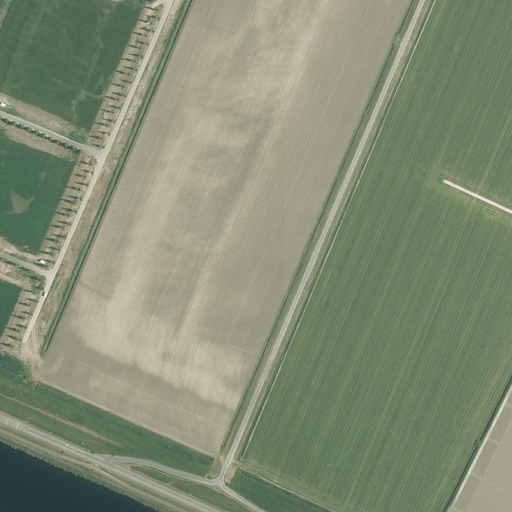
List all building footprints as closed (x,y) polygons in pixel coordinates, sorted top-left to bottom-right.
[(127,14),(124,19),(126,20),(126,21),(127,21),(125,25),(127,26),(126,27),(133,30),(134,29),(135,29),(137,25),(138,25),(139,25),(139,24),(140,22),(141,21),(140,21),(141,20),(139,19),(141,15),(131,11),(130,15),(129,14),(129,15),(127,14)] [(11,31),(7,41),(9,37),(12,38),(12,37),(19,40),(21,35),(26,38),(27,37),(11,31)] [(120,47),(114,60),(122,64),(124,59),(125,59),(124,58),(125,56),(126,56),(126,55),(128,51),(120,47)] [(0,89),(5,92),(12,77),(2,73),(5,66),(0,63),(0,89)] [(84,90),(83,92),(96,98),(98,94),(103,96),(105,91),(106,91),(107,88),(109,83),(109,82),(105,80),(106,78),(102,76),(101,79),(100,79),(101,79),(100,78),(100,79),(97,78),(93,86),(96,88),(94,92),(85,88),(84,90)] [(0,139),(0,148),(8,152),(13,153),(14,149),(10,147),(11,144),(7,143),(7,142),(6,142),(4,141),(3,141),(0,139)]
